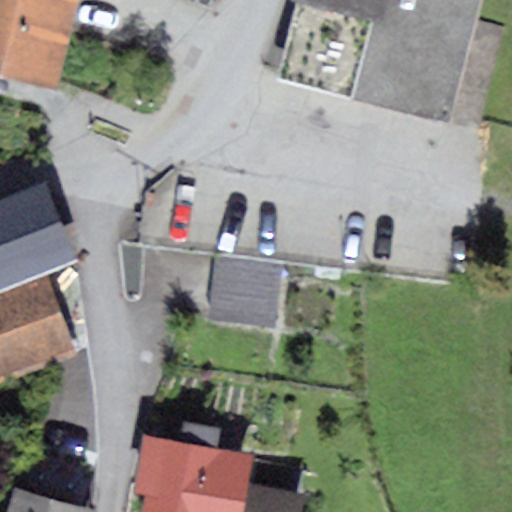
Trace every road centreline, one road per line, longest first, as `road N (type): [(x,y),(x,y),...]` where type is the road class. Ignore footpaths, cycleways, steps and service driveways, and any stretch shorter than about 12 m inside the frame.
road 1 (residential): [(107,511),(115,397),(91,176)]
road 2 (residential): [(91,176),(145,159),(190,124),(254,0)]
